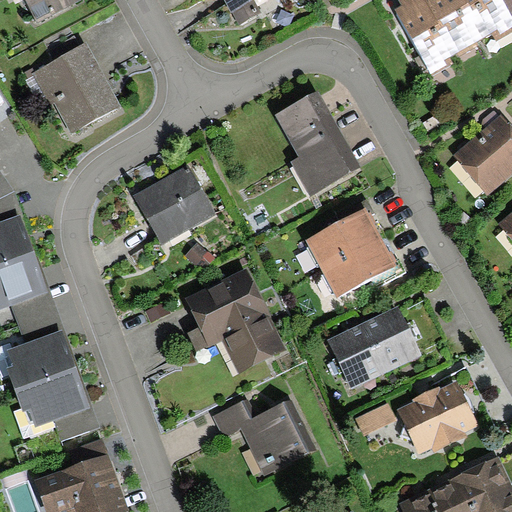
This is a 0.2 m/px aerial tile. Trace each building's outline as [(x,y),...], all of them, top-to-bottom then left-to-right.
[(71,0),(21,0),(33,21),(71,0)] [(225,0),(238,23),(257,13),(249,0),(225,0)] [(425,0),(404,0),(399,3),(403,9),(396,13),(432,78),(453,66),(450,61),(458,57),(425,0)] [(425,0),(458,57),(459,60),(480,49),(478,45),(487,40),(464,0),(425,0)] [(464,0),(487,40),(492,37),(496,45),(511,35),(511,23),(498,0),(464,0)] [(115,104),(85,48),(39,74),(69,129),(115,104)] [(341,135),(318,95),(276,119),(301,163),(293,168),(311,199),(361,170),(341,135)] [(453,157),(486,196),(511,174),(511,129),(502,117),(453,157)] [(210,215),(187,171),(136,199),(159,242),(187,227),(210,215)] [(0,180),(0,199),(10,195),(0,180)] [(10,195),(0,199),(0,229),(13,225),(18,223),(10,195)] [(371,221),(367,212),(307,243),(322,272),(382,241),(371,221)] [(511,213),(497,227),(511,244),(511,213)] [(0,269),(26,260),(13,225),(0,229),(0,269)] [(392,259),(382,241),(322,272),(338,299),(396,268),(392,259)] [(39,294),(26,260),(0,269),(0,308),(6,306),(39,294)] [(234,370),(278,349),(244,277),(187,304),(200,331),(185,338),(193,355),(220,342),(234,370)] [(39,294),(6,306),(15,330),(53,316),(44,292),(39,294)] [(421,357),(398,310),(363,327),(386,375),(421,357)] [(53,316),(15,330),(24,353),(56,341),(62,339),(53,316)] [(352,391),(386,375),(363,327),(329,343),(352,391)] [(69,376),(56,341),(24,353),(3,361),(10,378),(3,381),(10,398),(69,376)] [(82,410),(69,376),(10,398),(17,418),(24,415),(29,431),(49,423),(82,410)] [(478,428),(456,383),(441,391),(440,389),(425,396),(411,403),(413,405),(398,412),(419,456),(432,450),(434,454),(468,438),(466,434),(478,428)] [(388,405),(357,421),(365,437),(396,422),(388,405)] [(82,410),(49,423),(57,444),(95,429),(87,408),(82,410)] [(240,409),(217,420),(224,435),(237,429),(259,475),(304,454),(282,408),(247,424),(240,409)] [(121,511),(101,458),(35,483),(45,511),(67,511),(69,511),(121,511)] [(399,507),(401,511),(511,511),(511,488),(499,460),(469,474),(455,481),(399,507)]
